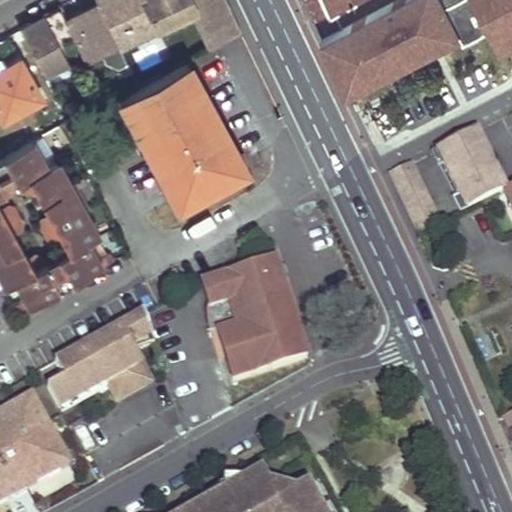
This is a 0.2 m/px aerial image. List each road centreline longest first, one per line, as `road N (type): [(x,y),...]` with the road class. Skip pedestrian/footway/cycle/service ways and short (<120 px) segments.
road 1 (residential): [(89,511),(296,395),(430,341)]
road 2 (residential): [(345,161),(138,271)]
road 3 (secondary): [(345,161),(430,341)]
road 4 (secondary): [(430,341),(500,511)]
road 5 (secondary): [(269,0),(345,161)]
